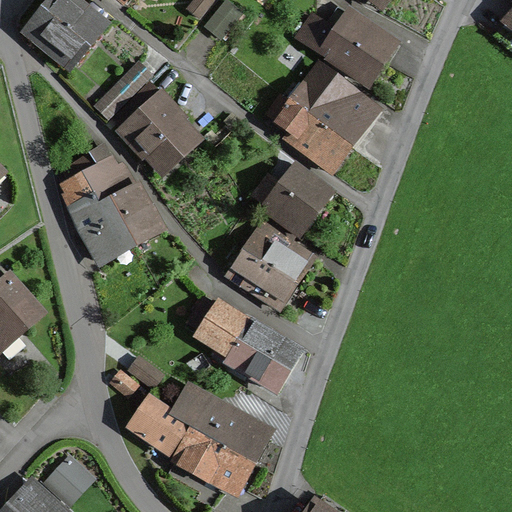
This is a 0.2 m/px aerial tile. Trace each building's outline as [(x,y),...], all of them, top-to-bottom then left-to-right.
[(34,42),(66,68),(103,23),(80,4),(75,10),(62,0),(52,0),(30,27),(40,35),(34,42)] [(213,1),(212,0),(197,0),(189,10),(198,18),(213,1)] [(226,2),(206,26),(222,39),(242,14),(226,2)] [(326,55),(365,84),(390,48),(356,23),(355,24),(337,12),(327,26),(313,17),(297,38),(325,57),(326,55)] [(494,37),(503,44),(511,52),(511,15),(505,24),(511,30),(511,33),(511,35),(502,27),(494,37)] [(353,88),(322,64),(292,103),(347,145),(372,111),(348,93),(353,88)] [(135,67),(98,105),(111,117),(148,80),(135,67)] [(147,153),(163,171),(195,141),(180,125),(183,122),(172,111),(174,110),(163,97),(162,98),(150,85),(115,118),(136,140),(131,144),(143,157),(147,153)] [(285,140),(326,171),(347,145),(292,103),(281,96),(268,114),(291,132),(285,140)] [(119,170),(102,147),(89,155),(100,171),(97,173),(133,241),(161,227),(145,198),(139,202),(135,194),(131,196),(119,170)] [(66,200),(97,261),(133,241),(97,173),(100,171),(89,155),(70,168),(79,181),(71,185),(75,195),(66,200)] [(268,178),(254,196),(299,231),(327,195),(293,169),(280,187),(268,178)] [(295,237),(268,219),(246,252),(292,284),(309,260),(289,245),(295,237)] [(282,303),(293,287),(292,284),(246,252),(229,277),(277,308),(281,302),(282,303)] [(0,341),(18,326),(23,326),(38,313),(10,281),(7,284),(0,275),(0,341)] [(271,395),(298,350),(295,349),(298,345),(283,336),(280,340),(242,317),(240,320),(218,306),(215,311),(201,302),(188,322),(202,332),(199,337),(215,348),(220,339),(234,348),(231,354),(257,370),(250,382),(271,395)] [(129,371),(153,389),(163,377),(139,358),(129,371)] [(121,374),(113,384),(124,392),(132,383),(121,374)] [(210,400),(193,390),(178,417),(194,429),(250,462),(264,438),(207,406),(210,400)] [(177,459),(234,491),(250,462),(194,429),(178,417),(177,419),(153,402),(134,429),(167,452),(174,442),(183,448),(177,459)] [(69,461),(49,483),(63,496),(84,474),(69,461)] [(60,511),(32,486),(8,511),(60,511)] [(345,511),(323,497),(312,511),(345,511)]
